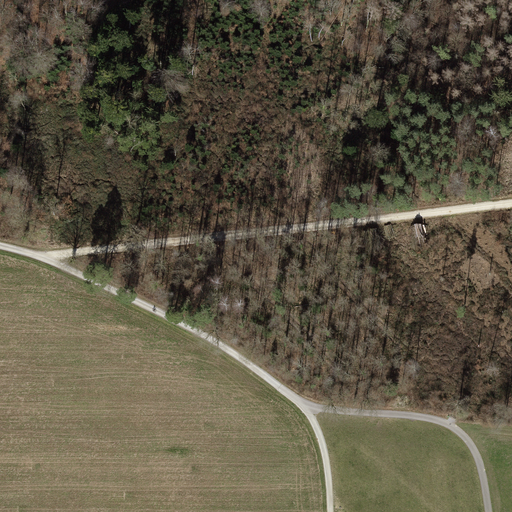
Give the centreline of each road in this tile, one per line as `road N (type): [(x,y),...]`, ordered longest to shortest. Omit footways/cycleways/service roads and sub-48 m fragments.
road 1 (track): [(39,254),(511,201)]
road 2 (track): [(0,246),(39,254),(209,335),(307,407)]
road 3 (track): [(489,511),(480,462),(468,440),(442,422),(307,407)]
